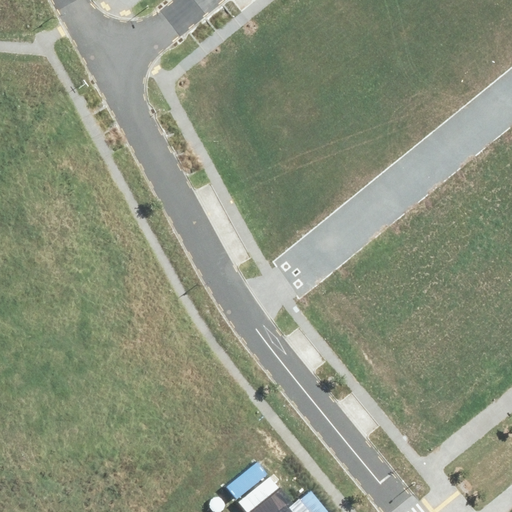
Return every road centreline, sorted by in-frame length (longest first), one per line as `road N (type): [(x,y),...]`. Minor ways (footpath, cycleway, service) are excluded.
road 1 (residential): [(243,317),(511,100)]
road 2 (residential): [(243,317),(98,57)]
road 3 (residential): [(396,511),(243,317)]
